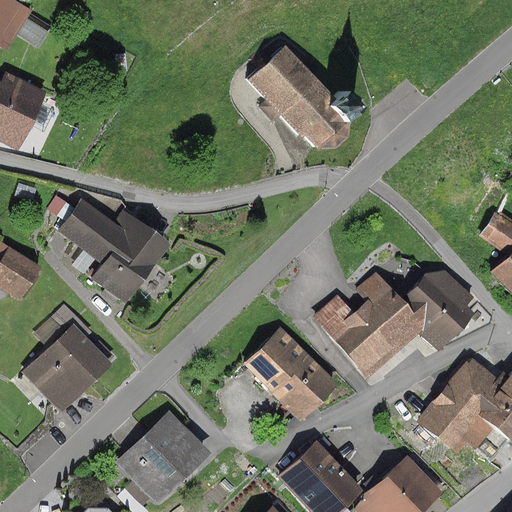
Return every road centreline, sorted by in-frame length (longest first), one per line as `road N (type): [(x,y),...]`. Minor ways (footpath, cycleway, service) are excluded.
road 1 (residential): [(365,179),(16,511)]
road 2 (residential): [(365,179),(325,175),(197,202),(163,201),(0,156)]
road 3 (residential): [(511,321),(430,225),(365,179)]
road 4 (residential): [(511,49),(365,179)]
